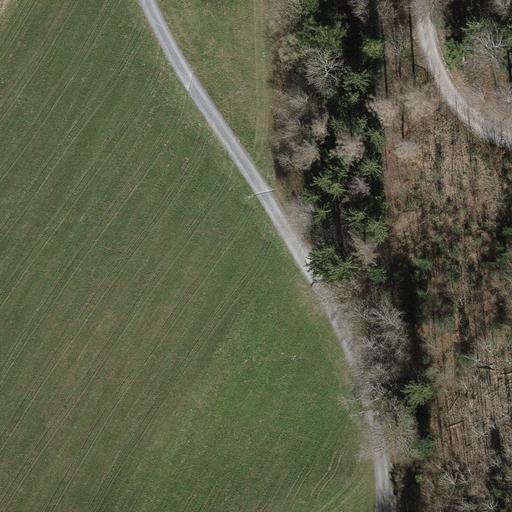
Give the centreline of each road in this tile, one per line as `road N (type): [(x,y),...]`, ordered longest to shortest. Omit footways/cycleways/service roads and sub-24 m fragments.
road 1 (track): [(148,0),(335,308),(378,437),(382,511)]
road 2 (track): [(511,140),(480,127),(449,96),(435,70),(425,0)]
